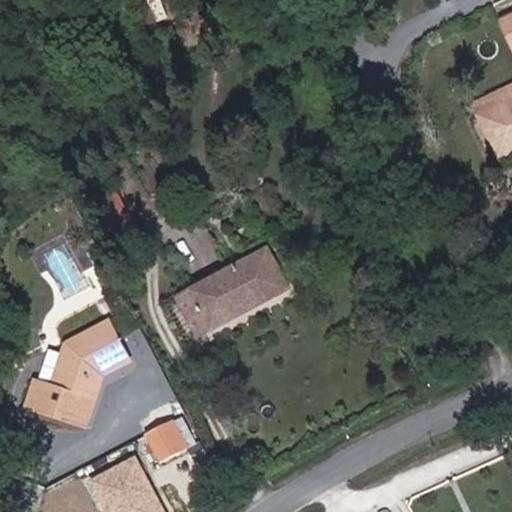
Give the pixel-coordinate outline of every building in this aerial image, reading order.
[(511,43),(511,17),(502,23),(511,43)] [(482,118),(511,104),(511,90),(477,106),(482,118)] [(511,104),(482,118),(480,118),(496,151),(511,143),(511,104)] [(498,159),(511,152),(511,143),(496,151),(498,159)] [(125,189),(101,195),(111,234),(135,229),(125,189)] [(211,333),(293,290),(270,247),(188,290),(211,333)] [(118,286),(104,259),(93,266),(106,292),(118,286)] [(132,312),(118,286),(106,292),(104,293),(118,320),(132,312)] [(86,427),(104,376),(131,362),(111,323),(68,345),(53,389),(37,384),(29,408),(86,427)] [(191,448),(166,404),(151,412),(144,436),(159,465),(191,448)] [(165,511),(137,456),(88,480),(104,511),(165,511)]
